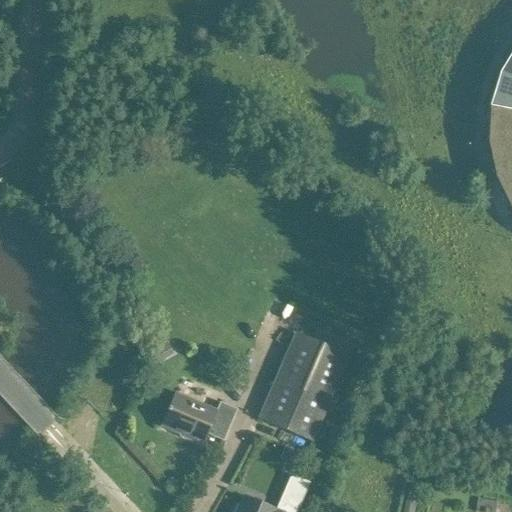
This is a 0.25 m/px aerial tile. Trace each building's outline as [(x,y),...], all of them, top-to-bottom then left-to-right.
[(499,71),(511,76),(511,55),(502,72),(499,71)] [(511,110),(511,76),(499,71),(499,72),(502,73),(491,106),(488,106),(488,107),(511,110)] [(511,110),(488,107),(491,108),(490,143),(486,143),(486,144),(511,141),(511,110)] [(511,141),(486,144),(490,144),(497,178),(494,179),(494,180),(511,173),(511,141)] [(510,213),(511,212),(511,173),(494,180),(494,181),(497,180),(511,209),(511,211),(510,213)] [(312,443),(337,385),(349,356),(296,333),(259,420),(312,443)] [(223,442),(236,410),(220,403),(216,411),(175,393),(160,427),(182,436),(184,433),(204,442),(207,435),(223,442)] [(297,511),(310,483),(291,475),(276,511),(244,497),(240,506),(237,505),(233,511),(297,511)] [(410,486),(404,511),(414,511),(419,488),(410,486)] [(478,498),(475,511),(495,511),(497,502),(478,498)]
